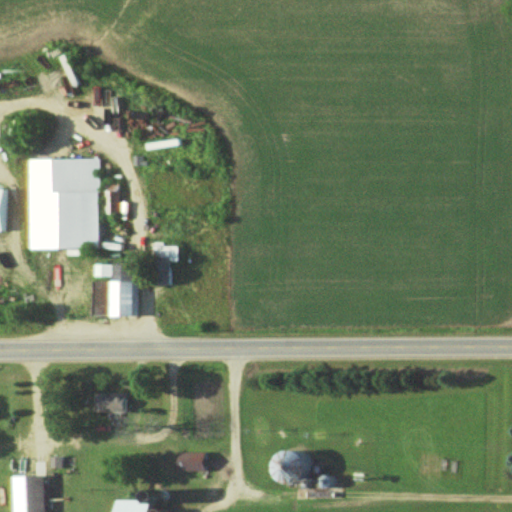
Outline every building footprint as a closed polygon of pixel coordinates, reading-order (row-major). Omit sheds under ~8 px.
[(102,158),(32,159),(33,248),(103,247),(102,158)] [(0,229),(11,230),(12,187),(0,186),(0,229)] [(108,212),(118,212),(117,191),(107,191),(108,212)] [(184,261),(184,245),(168,245),(169,242),(164,242),(163,274),(174,274),(175,260),(184,261)] [(114,276),(114,263),(96,263),(96,275),(114,276)] [(140,315),(140,263),(116,263),(116,280),(97,280),(97,315),(140,315)] [(100,411),(129,412),(130,393),(100,392),(100,411)] [(325,474),(312,445),(283,458),(296,487),(325,474)] [(211,470),(210,451),(184,452),(185,470),(211,470)] [(50,511),(49,475),(18,476),(19,511),(50,511)] [(162,511),(163,500),(126,499),(125,511),(162,511)]
